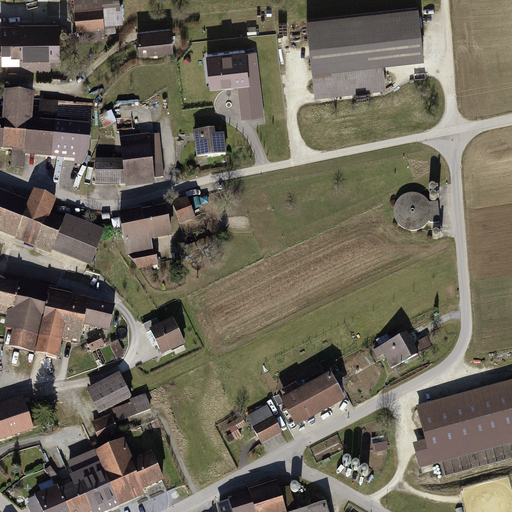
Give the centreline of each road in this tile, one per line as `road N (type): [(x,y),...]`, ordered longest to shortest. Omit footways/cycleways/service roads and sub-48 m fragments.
road 1 (residential): [(451,130),(218,177),(122,206),(0,175)]
road 2 (residential): [(275,459),(456,354),(466,305),(451,130)]
road 3 (residential): [(0,271),(116,302),(136,334),(122,368),(0,395)]
road 4 (track): [(398,392),(405,425),(400,476),(362,501)]
road 5 (track): [(451,130),(444,0)]
